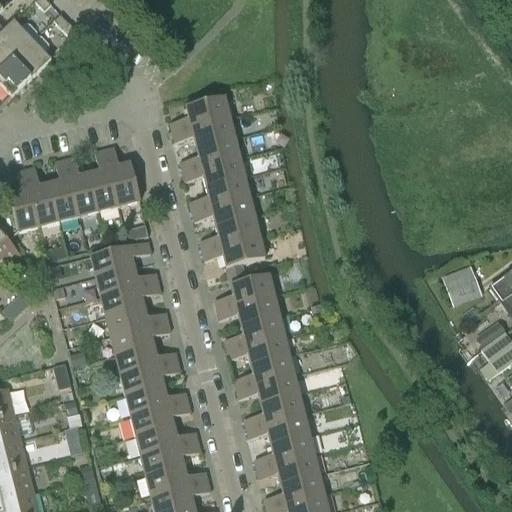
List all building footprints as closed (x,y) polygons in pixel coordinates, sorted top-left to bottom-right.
[(50,8),(42,0),(38,0),(34,4),(43,14),(50,8)] [(59,18),(52,24),(62,34),(68,27),(59,18)] [(13,24),(0,36),(0,49),(12,62),(37,39),(36,38),(36,35),(29,28),(26,27),(22,28),(19,31),(13,24)] [(78,37),(68,27),(62,34),(71,44),(78,37)] [(37,39),(12,62),(31,82),(50,63),(43,56),(46,54),(47,51),(47,47),(40,40),(37,39)] [(0,49),(0,73),(12,62),(0,49)] [(12,62),(0,73),(0,88),(11,100),(31,82),(12,62)] [(224,101),(185,111),(188,122),(169,126),(171,136),(229,122),(224,101)] [(229,122),(171,136),(174,146),(192,141),(195,151),(234,142),(229,122)] [(234,142),(195,151),(197,161),(179,166),(181,176),(239,161),(234,142)] [(113,151),(103,154),(118,211),(139,206),(129,167),(118,170),(113,151)] [(98,175),(88,177),(98,216),(118,211),(103,154),(94,156),(98,175)] [(74,161),(64,163),(78,221),(98,216),(88,177),(78,180),(74,161)] [(239,161),(181,176),(184,186),(202,181),(205,191),(244,181),(239,161)] [(59,185),(49,187),(58,226),(78,221),(64,163),(54,166),(59,185)] [(34,171),(24,173),(39,231),(58,226),(49,187),(39,190),(34,171)] [(11,210),(18,236),(39,231),(24,173),(14,176),(19,194),(8,197),(11,210)] [(244,181),(205,191),(207,201),(189,206),(191,216),(249,201),(244,181)] [(249,201),(191,216),(194,225),(212,221),(215,231),(254,221),(249,201)] [(0,275),(19,258),(7,246),(18,236),(11,210),(0,213),(0,275)] [(254,221),(215,231),(217,241),(199,245),(201,255),(259,241),(254,221)] [(259,241),(201,255),(204,265),(222,260),(225,271),(241,267),(264,262),(259,241)] [(89,261),(94,282),(133,272),(131,262),(149,257),(147,246),(89,261)] [(45,255),(47,265),(66,261),(63,250),(45,255)] [(133,272),(94,282),(99,301),(157,287),(154,277),(136,282),(133,272)] [(443,282),(451,304),(453,309),(479,299),(469,272),(443,282)] [(245,285),(243,275),(227,279),(229,289),(245,285)] [(511,275),(490,291),(500,306),(511,297),(511,275)] [(268,279),(245,285),(229,289),(232,300),(213,304),(216,314),(273,300),(268,279)] [(157,287),(99,301),(104,321),(143,312),(141,302),(159,297),(157,287)] [(21,295),(3,312),(11,321),(30,304),(21,295)] [(511,297),(500,306),(511,320),(511,319),(511,297)] [(273,300),(216,314),(218,324),(237,319),(239,329),(278,320),(273,300)] [(479,320),(473,310),(461,319),(467,328),(479,320)] [(143,312),(104,321),(109,341),(167,327),(164,317),(146,321),(143,312)] [(278,320),(239,329),(242,339),(223,344),(226,354),(247,348),(283,339),(278,320)] [(497,325),(494,327),(474,341),(482,352),(505,336),(497,325)] [(167,327),(109,341),(114,361),(153,351),(151,341),(169,336),(167,327)] [(511,366),(511,347),(505,337),(480,355),(488,366),(479,373),(487,385),(492,381),(511,366)] [(283,339),(247,348),(226,354),(228,364),(247,359),(249,369),(288,359),(283,339)] [(153,351),(114,361),(119,381),(177,366),(174,356),(156,361),(153,351)] [(288,359),(249,369),(252,379),(233,384),(236,393),(247,391),(293,379),(288,359)] [(53,368),(59,391),(71,388),(65,365),(53,368)] [(177,366),(119,381),(124,401),(163,391),(161,381),(179,376),(177,366)] [(293,379),(247,391),(236,393),(238,403),(257,399),(259,409),(298,399),(293,379)] [(163,391),(124,401),(129,421),(187,407),(184,397),(166,401),(163,391)] [(0,422),(13,419),(6,392),(0,393),(0,422)] [(298,399),(259,409),(262,418),(243,423),(246,433),(247,433),(303,419),(298,399)] [(187,407),(129,421),(134,441),(173,431),(171,421),(189,416),(187,407)] [(13,419),(0,422),(0,449),(19,445),(13,419)] [(303,419),(247,433),(246,433),(248,443),(267,438),(269,448),(308,439),(303,419)] [(173,431),(134,441),(139,460),(197,446),(194,436),(176,441),(173,431)] [(308,439),(269,448),(272,459),(253,464),(256,473),(313,459),(308,439)] [(81,441),(68,444),(71,459),(85,456),(81,441)] [(19,445),(0,449),(0,477),(26,471),(19,445)] [(197,446),(139,460),(144,480),(183,470),(181,461),(199,456),(197,446)] [(313,459),(256,473),(258,483),(277,479),(279,488),(318,479),(313,459)] [(183,470),(144,480),(149,500),(207,486),(204,476),(185,480),(183,470)] [(26,471),(0,477),(0,505),(33,497),(26,471)] [(318,479),(279,488),(282,498),(263,503),(265,511),(268,511),(323,498),(318,479)] [(207,486),(149,500),(152,511),(184,511),(193,510),(190,500),(209,495),(207,486)] [(36,511),(33,497),(0,505),(0,511),(36,511)] [(326,511),(323,498),(268,511),(326,511)]
